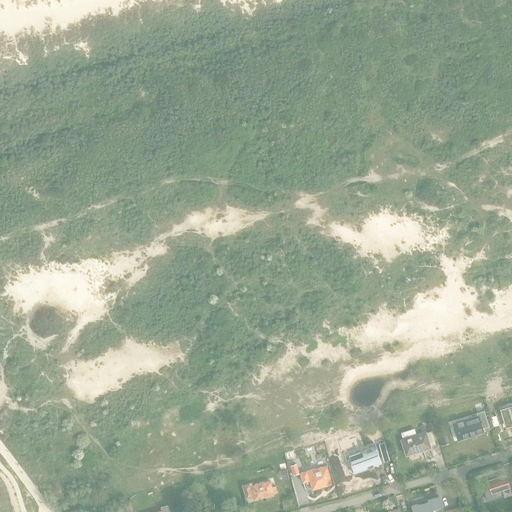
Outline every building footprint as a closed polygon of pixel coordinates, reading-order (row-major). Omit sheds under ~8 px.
[(511,404),(499,409),(505,428),(511,425),(511,404)] [(477,415),(456,421),(461,439),(483,432),(483,431),(482,428),(487,426),(483,410),(477,412),(477,415)] [(425,432),(416,435),(414,428),(400,433),(402,439),(401,440),(406,455),(429,448),(429,446),(435,444),(431,431),(425,433),(425,432)] [(375,444),(348,455),(351,464),(350,464),(354,474),(368,468),(368,470),(374,468),(373,466),(381,464),(377,454),(378,454),(375,444)] [(295,464),(290,466),(293,475),(299,473),(295,464)] [(307,471),(300,473),(302,482),(309,480),(312,479),(314,486),(329,482),(326,474),(329,474),(327,466),(307,472),(307,471)] [(288,479),(286,469),(279,470),(281,480),(288,479)] [(484,488),(487,498),(503,493),(502,490),(509,488),(506,476),(488,481),(490,487),(484,488)] [(276,486),(272,487),(270,480),(252,485),(251,483),(241,485),(245,499),(252,497),(253,500),(274,495),(274,494),(277,493),(276,486)] [(433,510),(442,507),(439,497),(429,500),(429,502),(419,505),(419,504),(412,506),(414,511),(434,511),(433,510)] [(122,504),(123,511),(131,511),(130,503),(122,504)]
